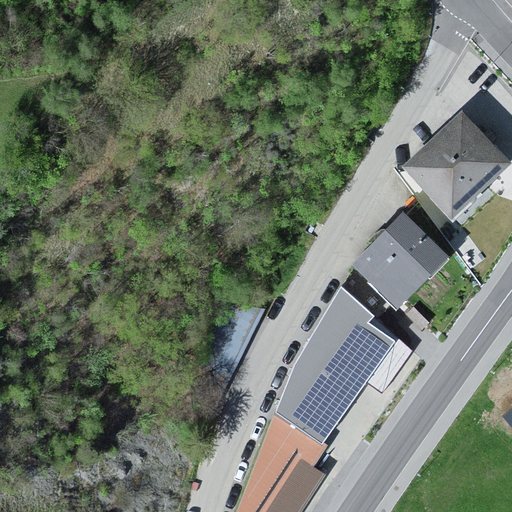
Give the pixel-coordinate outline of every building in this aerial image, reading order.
[(511,163),(511,159),(464,108),(404,165),(454,218),(511,163)] [(406,209),(351,263),(397,310),(452,256),(406,209)] [(228,379),(267,313),(238,296),(199,362),(228,379)] [(395,339),(334,297),(303,351),(278,413),(324,439),(395,339)] [(237,511),(286,511),(329,449),(273,417),(237,511)]
